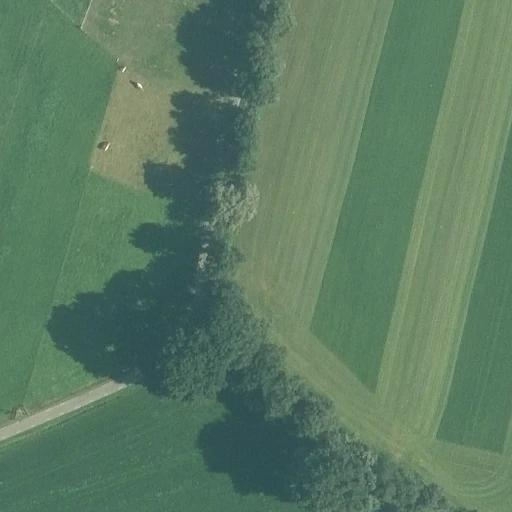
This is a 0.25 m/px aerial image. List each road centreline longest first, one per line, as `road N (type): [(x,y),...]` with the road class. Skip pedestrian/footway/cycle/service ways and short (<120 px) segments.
road 1 (unclassified): [(209,295),(269,0)]
road 2 (unclassified): [(209,295),(382,511)]
road 3 (unclassified): [(0,439),(163,358),(190,335),(209,295)]
